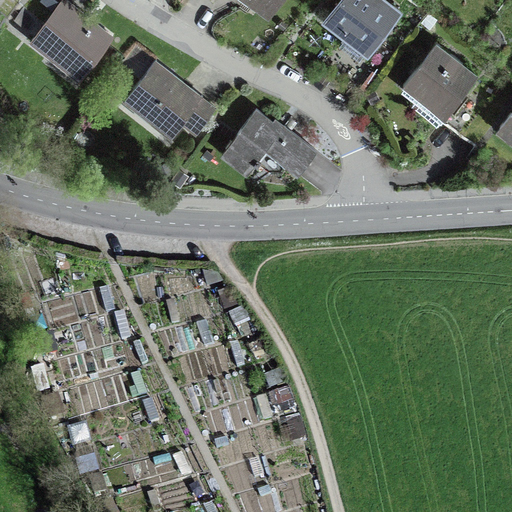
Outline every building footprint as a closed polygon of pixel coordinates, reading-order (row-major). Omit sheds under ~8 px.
[(109,36),(64,0),(62,0),(33,38),(49,50),(52,45),(83,69),(109,36)] [(256,0),(270,11),(278,0),(256,0)] [(396,10),(382,0),(340,0),(328,17),(343,28),(342,29),(346,32),(348,30),(369,46),(396,10)] [(478,74),(436,41),(400,87),(416,100),(412,105),(437,125),(442,120),(478,74)] [(346,54),(336,68),(345,75),(356,61),(346,54)] [(156,59),(155,58),(128,93),(175,130),(182,121),(196,131),(216,106),(156,60),(156,59)] [(131,88),(139,72),(123,63),(115,79),(131,88)] [(468,98),(450,121),(463,132),(482,109),(468,98)] [(257,108),(223,153),(246,171),(264,147),(297,172),(315,149),(284,125),(282,127),(257,108)] [(496,120),(482,109),(463,132),(477,143),(496,120)] [(511,111),(500,126),(511,135),(511,111)]
